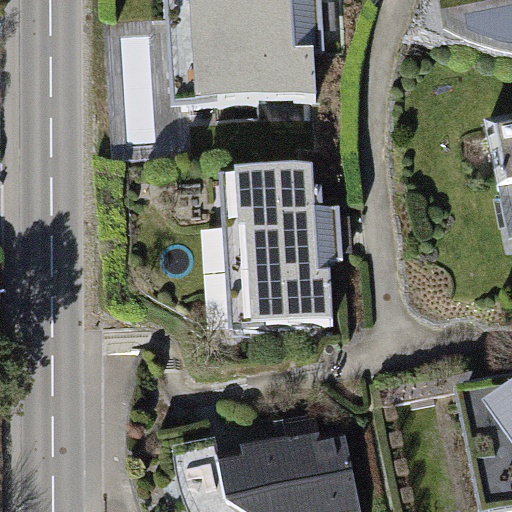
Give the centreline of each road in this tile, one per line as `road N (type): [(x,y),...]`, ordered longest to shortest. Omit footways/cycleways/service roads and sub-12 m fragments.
road 1 (residential): [(54,511),(56,0)]
road 2 (residential): [(405,0),(373,119),(396,351)]
